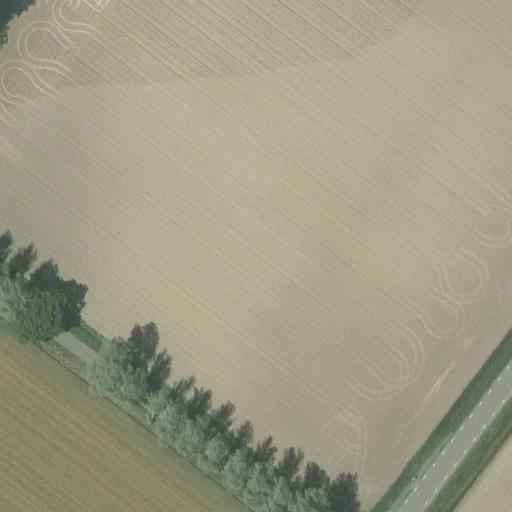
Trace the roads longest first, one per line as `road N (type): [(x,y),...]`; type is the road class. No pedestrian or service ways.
road 1 (unclassified): [(290,511),(0,293)]
road 2 (unclassified): [(410,511),(511,378)]
